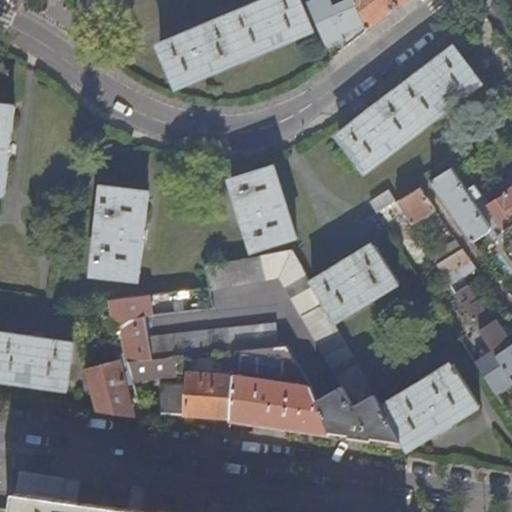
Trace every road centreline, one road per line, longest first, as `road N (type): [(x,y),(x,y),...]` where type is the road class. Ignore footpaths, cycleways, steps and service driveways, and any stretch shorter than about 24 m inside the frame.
road 1 (residential): [(0,22),(140,114),(207,132),(248,131),(307,107),(449,0)]
road 2 (residential): [(0,428),(511,499)]
